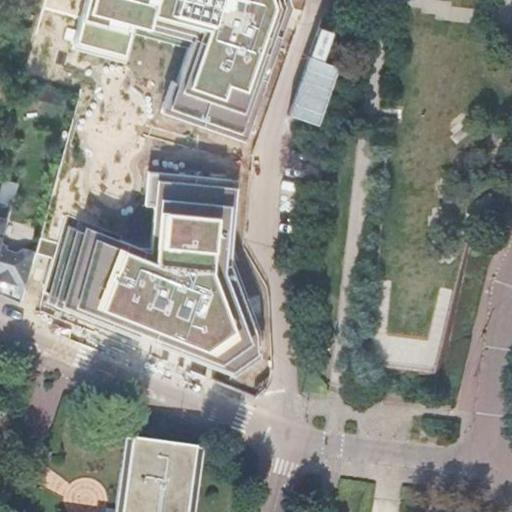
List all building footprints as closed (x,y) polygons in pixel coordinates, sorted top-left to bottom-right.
[(43,0),(42,9),(82,19),(75,47),(124,61),(131,33),(187,48),(162,112),(244,141),(291,7),(289,0),(43,0)] [(237,179),(148,171),(145,204),(153,205),(149,252),(72,222),(42,299),(234,374),(260,356),(257,331),(230,263),(237,179)] [(0,296),(19,304),(31,263),(0,254),(0,233),(4,220),(0,219),(0,296)] [(38,367),(36,372),(38,381),(44,381),(46,370),(38,367)] [(114,511),(121,511),(131,442),(125,441),(114,511)] [(189,511),(198,451),(131,442),(121,511),(189,511)]
